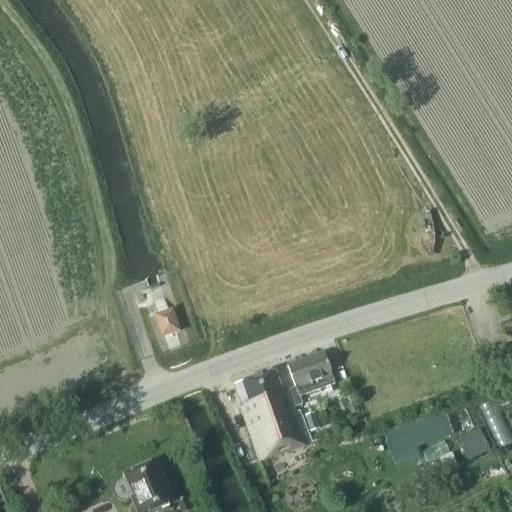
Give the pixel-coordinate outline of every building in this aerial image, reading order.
[(170,313),(155,318),(161,337),(177,332),(170,313)] [(511,365),(511,360),(508,346),(494,350),(500,369),(511,365)] [(477,352),(484,375),(498,371),(491,348),(477,352)] [(294,389),(298,398),(334,386),(322,355),(286,367),(294,389)] [(305,446),(292,409),(301,406),(298,398),(294,389),(286,392),(286,391),(280,393),(273,372),(238,384),(233,386),(241,407),(240,407),(259,462),(305,446)] [(358,412),(355,403),(347,406),(350,415),(358,412)] [(449,412),(390,433),(398,457),(458,435),(449,412)] [(312,415),(304,418),(309,433),(317,430),(312,415)] [(462,418),(454,421),(460,433),(467,430),(462,418)] [(327,424),(320,422),(317,428),(319,433),(325,434),(328,430),(327,424)] [(449,470),(456,467),(450,456),(444,459),(449,470)] [(123,476),(135,502),(133,503),(137,511),(152,511),(174,502),(155,461),(123,476)] [(187,498),(177,501),(181,511),(187,511),(192,510),(187,498)]
